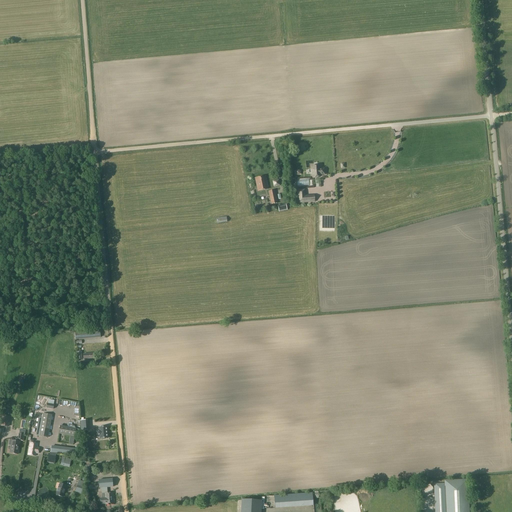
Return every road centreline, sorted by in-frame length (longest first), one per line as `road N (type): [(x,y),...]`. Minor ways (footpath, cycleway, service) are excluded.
road 1 (track): [(82,0),(125,511)]
road 2 (track): [(492,115),(94,152)]
road 3 (unclassified): [(511,334),(483,0)]
